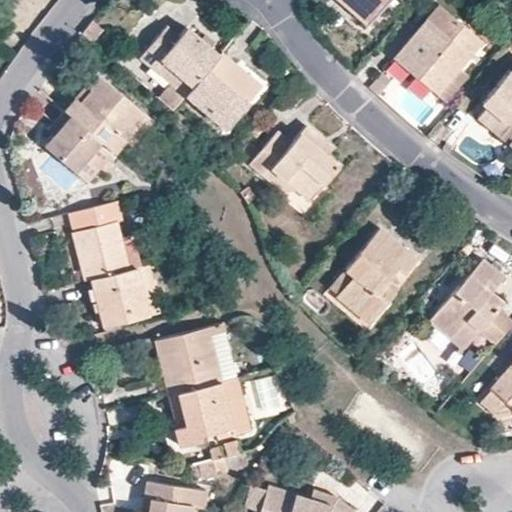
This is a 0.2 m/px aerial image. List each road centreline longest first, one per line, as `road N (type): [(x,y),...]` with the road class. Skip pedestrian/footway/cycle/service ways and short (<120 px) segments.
road 1 (residential): [(0,206),(20,298),(20,322),(5,340),(14,428),(82,511)]
road 2 (residential): [(276,0),(330,78),(399,142),(511,217)]
road 3 (residential): [(76,0),(0,97)]
